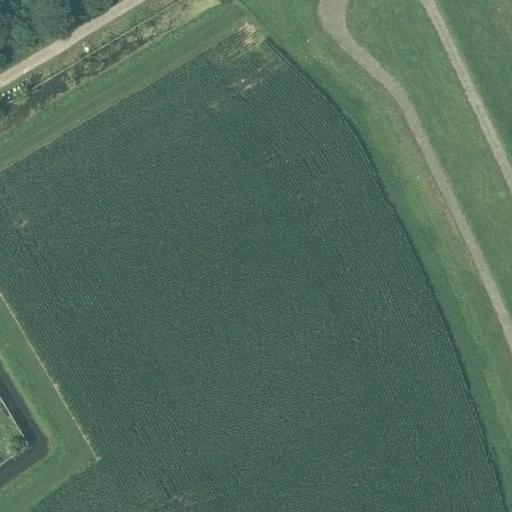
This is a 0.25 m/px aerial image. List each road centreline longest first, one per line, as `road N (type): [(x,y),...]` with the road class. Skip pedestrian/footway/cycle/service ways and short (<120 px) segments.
road 1 (track): [(511,345),(405,92),(351,49),(337,29),(337,0)]
road 2 (track): [(511,187),(425,0)]
